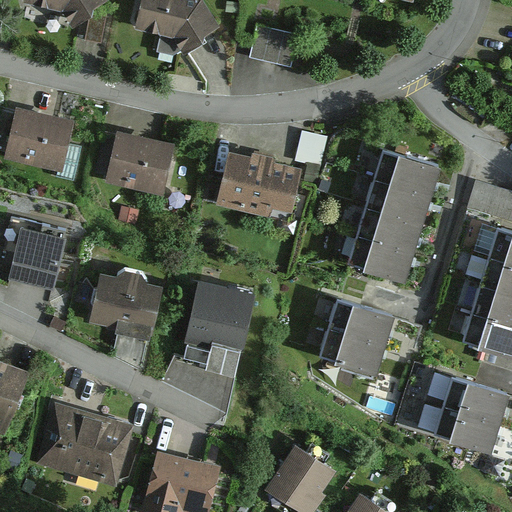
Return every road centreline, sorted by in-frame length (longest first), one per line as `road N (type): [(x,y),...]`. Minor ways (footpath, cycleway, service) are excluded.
road 1 (residential): [(412,67),(324,102),(223,112),(0,67)]
road 2 (residential): [(0,320),(199,420)]
road 3 (residential): [(412,67),(453,123),(511,162)]
